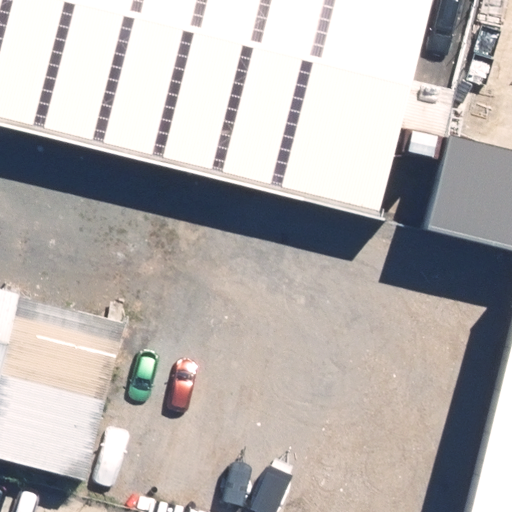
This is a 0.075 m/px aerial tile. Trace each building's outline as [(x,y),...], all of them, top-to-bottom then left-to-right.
[(429,0),(0,0),(0,124),(377,216),(429,0)] [(263,213),(176,189),(163,241),(249,264),(263,213)] [(310,245),(300,277),(374,301),(384,268),(310,245)] [(123,314),(0,284),(0,473),(79,493),(123,314)] [(315,377),(141,332),(121,409),(319,460),(336,397),(311,390),(315,377)]
